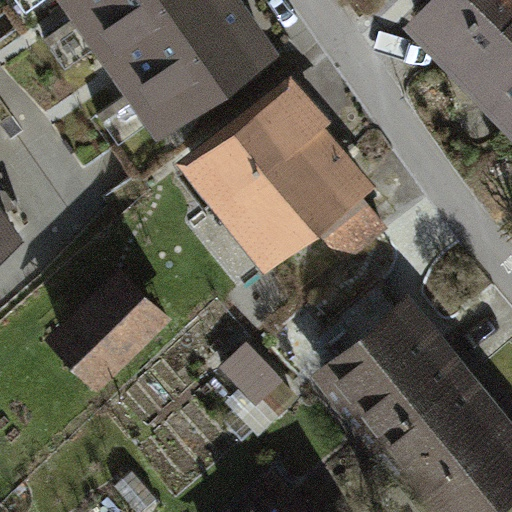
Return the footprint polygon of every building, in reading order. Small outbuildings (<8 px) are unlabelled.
[(69,0),(79,13),(96,0),(69,0)] [(96,0),(79,13),(119,71),(220,0),(96,0)] [(220,0),(119,71),(160,129),(268,53),(230,0),(220,0)] [(511,10),(501,0),(426,0),(415,11),(511,108),(511,10)] [(511,0),(501,0),(511,10),(511,0)] [(289,86),(193,159),(269,257),(316,221),(342,254),(381,223),(355,190),(334,163),(346,153),(289,86)] [(0,212),(0,248),(16,234),(0,212)] [(118,281),(63,334),(98,370),(153,317),(118,281)] [(511,433),(405,304),(324,370),(441,511),(477,511),(511,483),(511,433)] [(279,380),(245,344),(223,365),(241,384),(248,376),(265,394),(279,380)] [(301,511),(271,480),(237,511),(301,511)]
